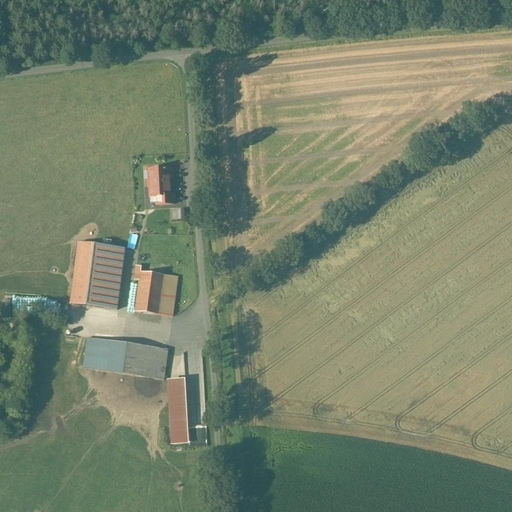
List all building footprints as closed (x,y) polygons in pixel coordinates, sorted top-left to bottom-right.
[(173,169),(149,171),(150,181),(148,183),(148,188),(150,190),(151,198),(156,198),(157,206),(175,205),(174,196),(170,196),(169,178),(173,178),(173,169)] [(185,219),(184,209),(173,209),(173,220),(185,219)] [(119,249),(79,244),(71,305),(109,310),(114,270),(116,270),(119,249)] [(177,278),(141,273),(141,267),(136,267),(135,281),(140,281),(136,313),(172,318),(177,278)] [(5,314),(44,313),(44,296),(5,297),(5,314)] [(116,343),(88,339),(83,370),(112,374),(116,343)] [(168,351),(116,343),(112,374),(164,381),(168,351)] [(204,363),(203,349),(185,350),(186,364),(204,363)] [(171,446),(189,445),(186,379),(168,380),(171,446)]
